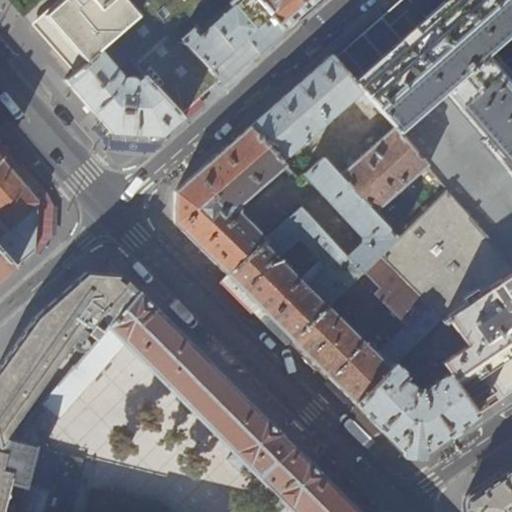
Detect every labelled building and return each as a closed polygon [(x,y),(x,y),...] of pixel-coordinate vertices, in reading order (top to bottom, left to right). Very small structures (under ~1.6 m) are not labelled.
[(62,0),(34,25),(67,62),(75,71),(112,39),(124,52),(141,71),(180,114),(214,85),(220,79),(183,39),(182,40),(173,31),(207,0),(62,0)] [(252,58),(283,31),(257,0),(243,0),(200,37),(193,30),(183,39),(220,79),(223,83),(252,58)] [(257,0),(283,31),(305,11),(317,0),(257,0)] [(511,0),(409,0),(426,18),(402,39),(382,17),(358,38),(336,57),(334,59),(366,95),(393,125),(428,166),(448,188),(446,189),(511,264),(511,0)] [(112,63),(124,52),(112,39),(75,71),(65,80),(90,109),(111,132),(112,134),(158,137),(162,137),(169,131),(184,118),(180,114),(141,71),(138,74),(142,79),(139,81),(136,78),(132,76),(129,76),(126,77),(112,63)] [(306,77),(294,87),(227,147),(175,192),(174,224),(211,259),(243,291),(273,321),(297,345),(333,380),(356,404),(396,364),(434,326),(440,319),(381,255),(398,238),(374,212),(428,166),(393,125),(339,174),(323,159),(306,175),(363,236),(362,243),(347,257),(302,208),(268,239),(242,215),(242,205),(286,165),(282,161),(356,95),(360,100),(366,95),(334,59),(331,55),(306,77)] [(158,140),(158,137),(112,134),(111,132),(104,138),(109,144),(149,147),(158,140)] [(18,176),(2,157),(0,159),(0,220),(2,219),(11,230),(0,238),(0,249),(17,269),(27,260),(36,252),(38,199),(18,176)] [(511,264),(446,189),(398,238),(381,255),(440,319),(434,326),(455,357),(444,364),(448,372),(421,390),(416,390),(408,383),(412,380),(396,364),(356,404),(383,431),(384,432),(404,452),(404,454),(422,455),(422,454),(449,435),(478,416),(462,393),(466,389),(473,385),(487,375),(502,399),(511,392),(511,264)] [(0,282),(17,269),(0,249),(0,282)] [(0,449),(0,450),(6,443),(3,441),(8,434),(4,430),(77,322),(83,325),(79,330),(87,335),(89,333),(99,339),(139,292),(133,286),(129,282),(125,286),(118,279),(121,276),(103,274),(85,272),(75,281),(33,318),(21,335),(3,362),(0,365),(0,449)] [(76,367),(75,366),(40,405),(57,421),(125,344),(248,466),(240,473),(268,501),(275,494),(293,511),(358,511),(295,448),(290,443),(282,435),(195,348),(139,292),(99,339),(85,355),(86,355),(76,367)] [(70,511),(83,463),(46,453),(47,449),(23,424),(6,443),(0,450),(0,449),(0,511),(70,511)] [(511,511),(511,464),(484,484),(465,496),(464,511),(511,511)]
